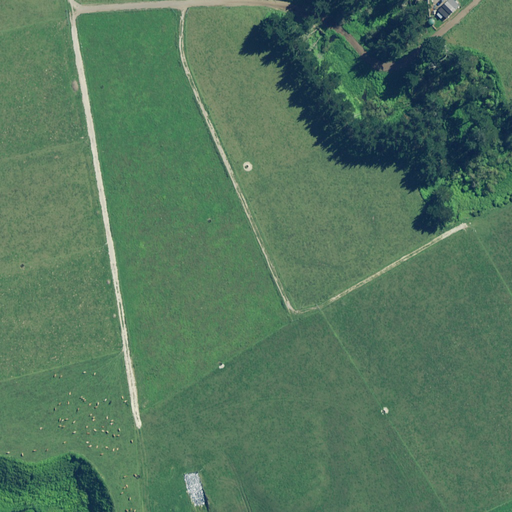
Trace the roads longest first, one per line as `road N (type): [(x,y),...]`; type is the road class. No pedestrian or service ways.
road 1 (track): [(69,12),(266,5),(380,59),(421,44),(479,0)]
road 2 (track): [(69,12),(134,413)]
